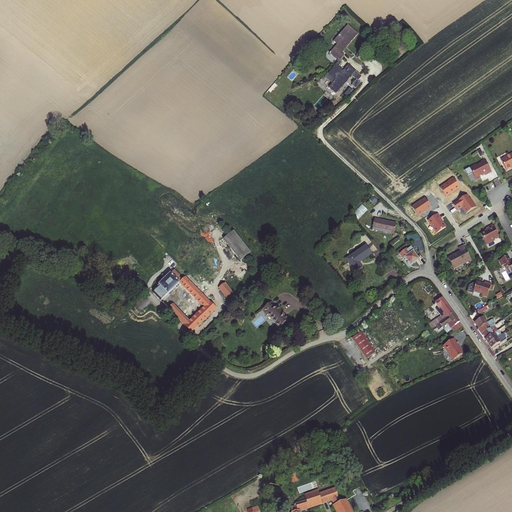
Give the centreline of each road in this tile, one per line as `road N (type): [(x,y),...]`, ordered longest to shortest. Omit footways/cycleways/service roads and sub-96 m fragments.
road 1 (residential): [(137,288),(218,365),(253,375),(351,329),(414,274),(433,274)]
road 2 (unclassified): [(387,511),(511,435)]
